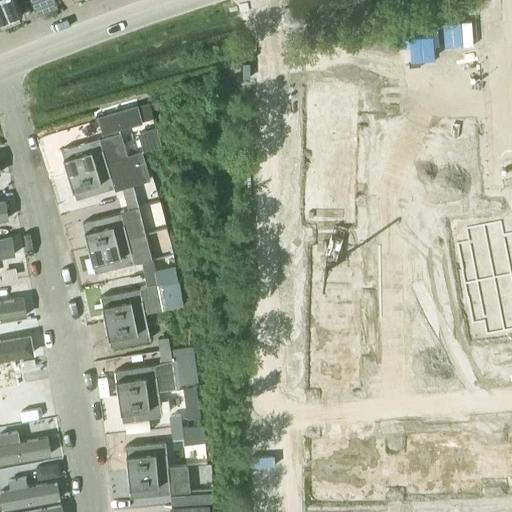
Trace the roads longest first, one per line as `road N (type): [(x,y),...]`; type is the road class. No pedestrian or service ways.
road 1 (residential): [(0,72),(34,202),(91,511)]
road 2 (unclassified): [(0,67),(178,0)]
